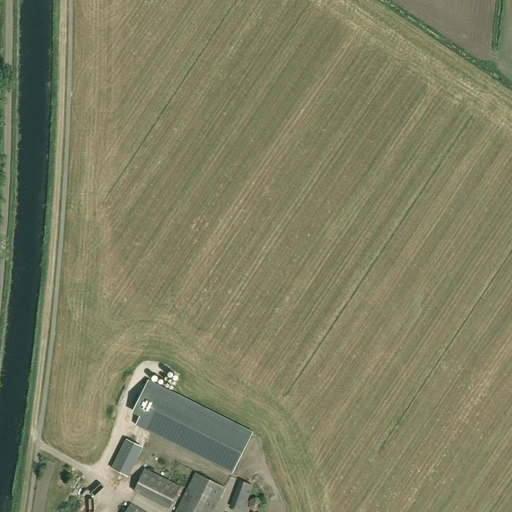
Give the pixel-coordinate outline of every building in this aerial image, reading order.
[(253,432),(148,380),(132,412),(139,416),(135,425),(232,473),(253,432)] [(120,469),(132,474),(145,444),(133,439),(120,469)] [(145,469),(134,491),(169,509),(180,487),(145,469)] [(212,511),(225,487),(195,472),(175,511),(212,511)] [(243,511),(253,485),(240,481),(230,506),(243,511)] [(254,496),(252,505),(259,507),(261,498),(254,496)]
